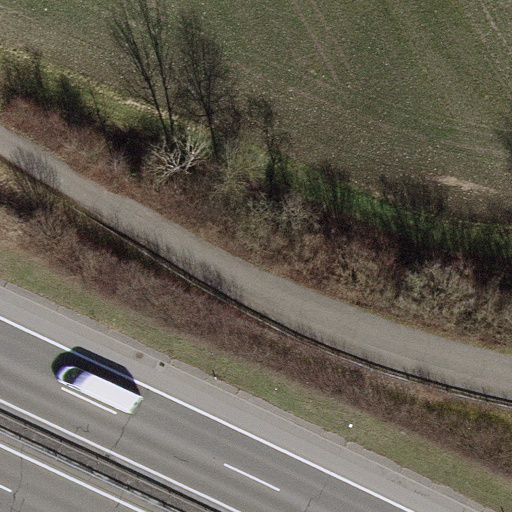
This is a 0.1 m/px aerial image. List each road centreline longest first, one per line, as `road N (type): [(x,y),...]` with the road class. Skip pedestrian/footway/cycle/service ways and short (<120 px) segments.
road 1 (track): [(0,131),(203,262),(511,375)]
road 2 (motorway): [(328,511),(0,356)]
